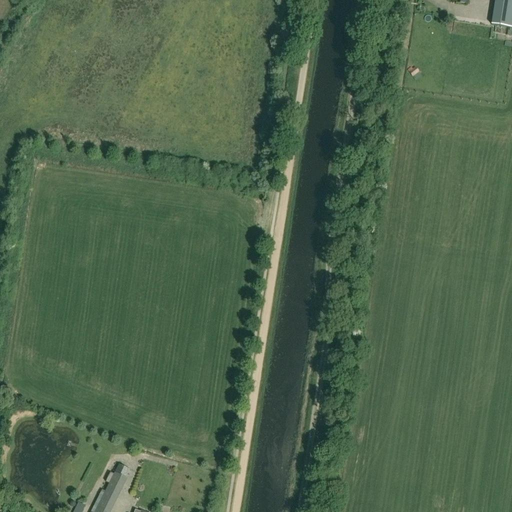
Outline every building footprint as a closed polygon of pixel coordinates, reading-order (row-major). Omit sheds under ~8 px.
[(511,0),(495,0),(491,25),(511,28),(511,0)] [(416,77),(422,74),(420,69),(413,73),(416,77)] [(477,83),(485,82),(484,69),(476,70),(477,83)] [(129,474),(132,467),(125,465),(123,471),(129,474)] [(110,511),(116,499),(126,480),(114,474),(108,485),(104,493),(103,493),(103,494),(100,493),(90,511),(110,511)]
